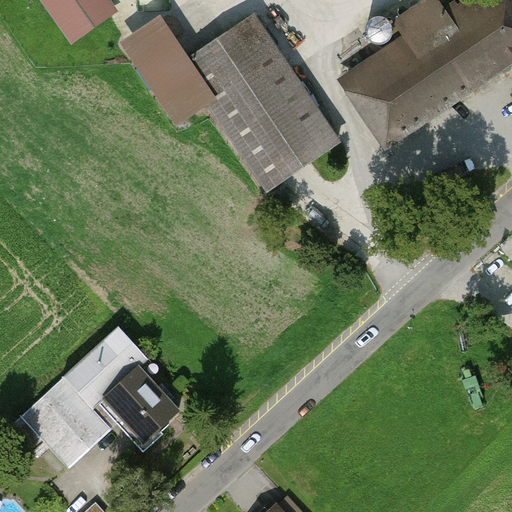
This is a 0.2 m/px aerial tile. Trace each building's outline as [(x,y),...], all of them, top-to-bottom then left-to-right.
[(120,17),(104,0),(37,0),(72,51),(120,17)] [(217,0),(226,12),(242,0),(217,0)] [(439,0),(437,0),(395,28),(406,43),(339,88),(387,159),(511,75),(511,0),(470,0),(449,15),(439,0)] [(391,44),(394,40),(395,35),(395,30),(393,26),(390,22),(386,20),(382,18),(377,19),(373,20),(369,23),(366,28),(365,33),(366,38),(368,42),(372,46),(377,48),(382,48),(387,47),(391,44)] [(344,152),(256,24),(195,66),(166,24),(126,52),(184,136),(209,119),(268,204),(344,152)] [(25,412),(76,464),(119,422),(145,449),(190,407),(143,359),(152,351),(121,319),(69,370),(25,412)] [(300,511),(287,498),(272,511),(300,511)] [(109,511),(98,501),(86,511),(109,511)]
